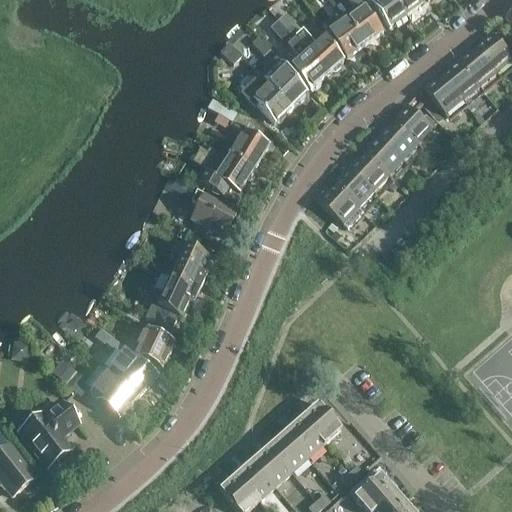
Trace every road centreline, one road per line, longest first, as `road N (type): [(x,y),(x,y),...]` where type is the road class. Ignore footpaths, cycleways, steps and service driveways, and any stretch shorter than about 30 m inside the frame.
road 1 (tertiary): [(504,0),(334,143),(296,203),(213,401),(165,455),(88,511)]
road 2 (residential): [(377,238),(511,115)]
road 3 (residential): [(441,511),(328,383)]
